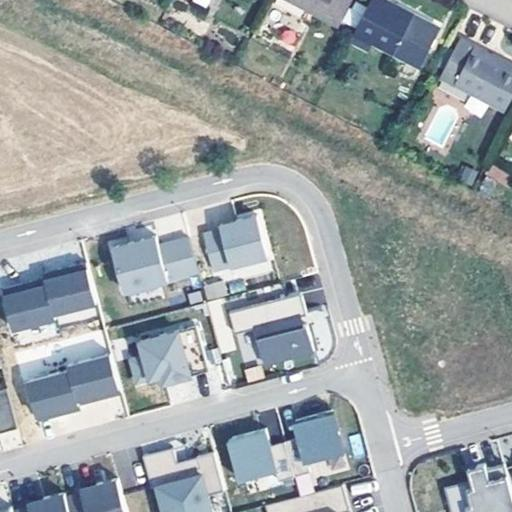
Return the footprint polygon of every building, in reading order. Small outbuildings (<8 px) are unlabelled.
[(298,0),(337,20),(346,0),(298,0)] [(421,64),(442,24),(392,0),(370,0),(350,41),(368,50),(373,41),(421,64)] [(511,62),(462,35),(441,74),(504,108),(511,94),(511,62)] [(263,265),(252,225),(230,231),(232,235),(216,239),(198,244),(208,280),(263,265)] [(230,231),(215,235),(216,239),(232,235),(230,231)] [(151,246),(108,258),(120,301),(193,281),(183,247),(154,255),(151,246)] [(39,289),(0,299),(0,311),(7,339),(51,328),(50,323),(92,311),(81,272),(38,284),(39,289)] [(224,280),(203,284),(206,300),(227,296),(224,280)] [(291,304),(297,325),(302,323),(296,302),(291,304)] [(297,325),(291,304),(224,322),(230,343),(250,338),(260,374),(309,360),(302,334),(297,335),(294,325),(297,325)] [(191,335),(134,351),(139,365),(125,369),(131,392),(156,385),(166,382),(168,390),(204,380),(191,335)] [(54,342),(16,350),(22,379),(67,370),(64,360),(94,353),(92,343),(56,351),(54,342)] [(63,379),(21,391),(32,430),(76,418),(74,413),(116,401),(106,363),(62,375),(63,379)] [(158,392),(168,390),(166,382),(156,385),(158,392)] [(0,442),(13,439),(2,398),(0,398),(0,442)] [(295,448),(280,452),(289,486),(306,482),(303,471),(338,461),(326,421),(290,431),(295,448)] [(261,439),(227,449),(239,489),(271,480),(274,491),(289,486),(280,452),(266,456),(261,439)] [(205,511),(203,504),(220,500),(210,462),(192,467),(194,476),(175,481),(173,472),(168,457),(138,466),(147,496),(152,495),(156,511),(205,511)] [(192,467),(173,472),(175,481),(194,476),(192,467)] [(444,511),(510,511),(499,472),(482,477),(480,472),(472,475),(473,480),(464,482),(466,488),(468,495),(442,502),(444,511)] [(62,508),(62,511),(119,511),(113,488),(92,494),(93,499),(78,503),(62,508)] [(466,488),(440,495),(442,502),(468,495),(466,488)] [(92,494),(76,498),(78,503),(93,499),(92,494)] [(342,511),(337,495),(272,511),(342,511)] [(62,511),(62,508),(60,503),(38,509),(38,511),(62,511)]
